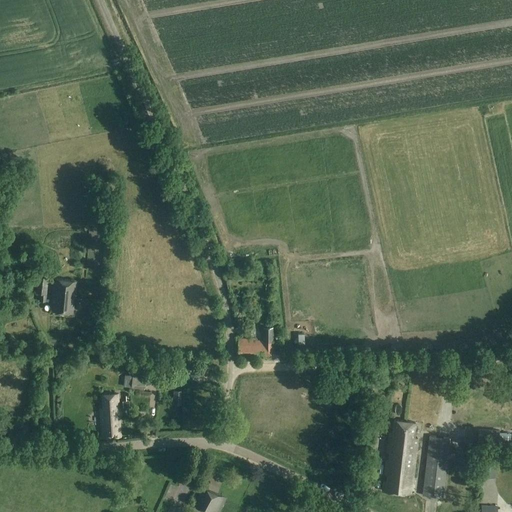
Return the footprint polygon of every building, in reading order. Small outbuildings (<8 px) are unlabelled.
[(39,301),(46,302),(49,277),(37,275),(35,294),(40,294),(39,301)] [(75,298),(77,281),(53,279),(50,302),(52,302),(51,311),(71,314),(73,298),(75,298)] [(238,355),(272,356),(272,327),(263,327),(263,341),(256,340),(256,339),(238,339),(238,355)] [(129,373),(132,373),(132,375),(131,388),(130,390),(144,392),(146,374),(143,374),(145,365),(145,364),(126,362),(125,370),(130,370),(129,373)] [(117,420),(116,414),(119,414),(118,393),(101,394),(102,407),(99,407),(101,438),(121,437),(119,419),(117,420)] [(388,460),(385,461),(384,473),(387,474),(386,482),(383,483),(382,491),(397,492),(399,460),(404,421),(393,420),(392,433),(388,432),(386,451),(389,453),(388,460)] [(399,460),(397,492),(409,494),(411,478),(412,478),(417,438),(413,438),(415,422),(404,421),(399,460)] [(478,429),(478,445),(498,445),(499,430),(478,429)] [(429,436),(422,495),(442,498),(449,438),(429,436)] [(481,463),(480,477),(496,478),(496,463),(481,463)] [(193,506),(207,511),(219,511),(226,498),(202,488),(193,506)]
